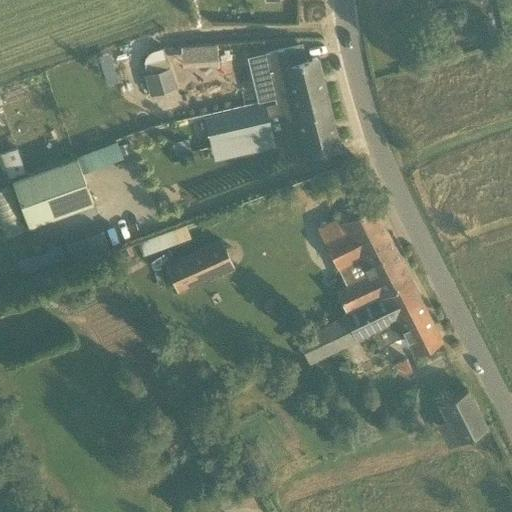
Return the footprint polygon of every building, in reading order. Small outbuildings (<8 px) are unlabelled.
[(497,36),(493,19),(478,22),(482,40),(497,36)] [(304,61),(300,45),(266,53),(275,95),(292,91),(293,94),(324,88),(316,57),(304,61)] [(162,49),(146,51),(148,68),(164,66),(162,49)] [(105,83),(116,81),(112,52),(101,53),(105,83)] [(175,88),(169,67),(144,75),(149,95),(175,88)] [(289,127),(331,117),(324,88),(293,94),(292,91),(275,95),(282,125),(288,124),(289,127)] [(263,99),(270,130),(280,128),(274,97),(263,99)] [(240,153),(274,145),(263,103),(203,118),(208,139),(235,133),(240,153)] [(306,152),(338,146),(331,117),(289,127),(295,155),(306,152)] [(115,137),(80,150),(87,167),(121,154),(115,137)] [(188,140),(172,143),(174,155),(191,151),(188,140)] [(28,225),(92,203),(76,157),(12,180),(28,225)] [(335,289),(345,310),(379,293),(410,277),(374,206),(371,207),(363,191),(336,206),(343,219),(340,221),(346,234),(326,244),(338,267),(360,257),(368,274),(345,284),(335,289)] [(63,240),(70,262),(123,245),(116,224),(63,240)] [(148,247),(180,239),(178,229),(145,237),(148,247)] [(181,288),(234,262),(222,239),(169,264),(181,288)] [(59,244),(28,257),(34,270),(64,256),(59,244)] [(379,293),(345,310),(358,338),(385,324),(393,341),(405,335),(415,354),(442,340),(410,277),(379,293)] [(406,358),(392,364),(406,373),(412,370),(406,358)] [(459,441),(486,427),(467,389),(439,403),(459,441)] [(177,425),(159,438),(171,455),(189,442),(177,425)]
